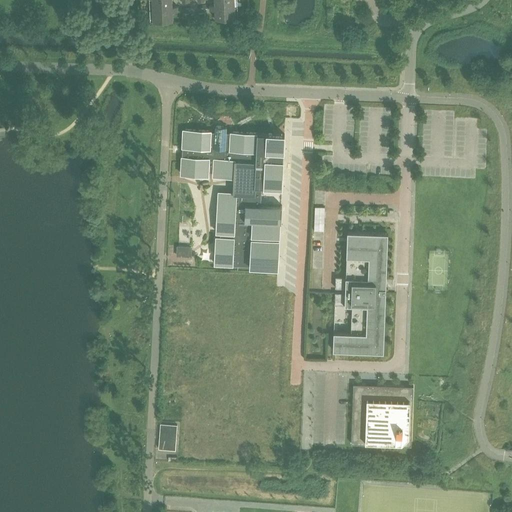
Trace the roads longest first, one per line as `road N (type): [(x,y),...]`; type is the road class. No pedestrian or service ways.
road 1 (residential): [(409,98),(399,367),(309,365),(296,364),(309,94)]
road 2 (residential): [(167,81),(147,511)]
road 3 (residential): [(167,81),(130,71),(0,66)]
road 4 (residential): [(409,98),(410,45),(419,27),(483,0)]
road 5 (residential): [(309,94),(167,81)]
